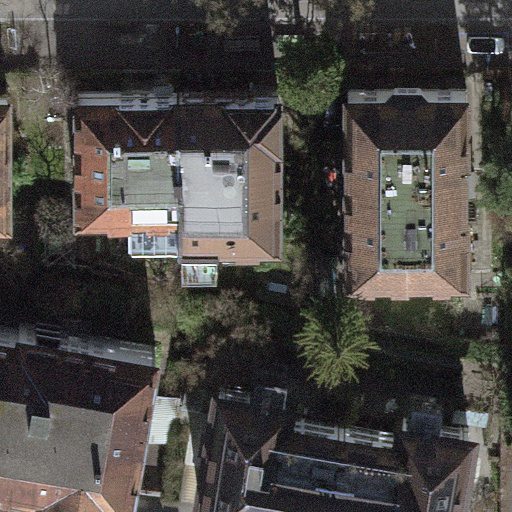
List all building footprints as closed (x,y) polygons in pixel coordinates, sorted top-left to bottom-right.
[(465,86),(346,87),(347,270),(466,269),(465,86)] [(74,210),(179,210),(178,87),(74,88),(74,210)] [(178,87),(179,210),(179,237),(277,236),(276,87),(178,87)] [(19,328),(0,324),(0,469),(132,493),(158,346),(21,321),(19,328)] [(238,511),(324,511),(340,423),(280,413),(283,394),(218,383),(197,505),(238,511)] [(456,511),(471,427),(401,415),(398,433),(340,423),(324,511),(456,511)]
